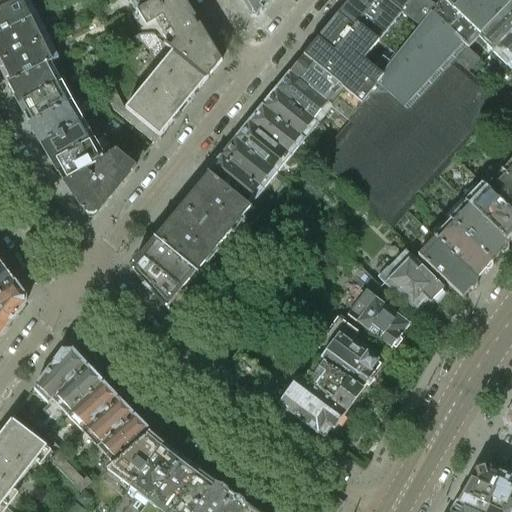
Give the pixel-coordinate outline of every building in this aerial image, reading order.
[(0,0),(0,9),(19,0),(0,0)] [(19,0),(0,9),(0,34),(29,20),(19,0)] [(126,0),(133,11),(151,0),(126,0)] [(146,27),(162,17),(175,40),(169,47),(164,43),(163,44),(164,45),(164,46),(172,52),(206,80),(221,61),(184,0),(154,0),(137,11),(146,27)] [(271,0),(239,0),(249,17),(257,17),(271,0)] [(357,76),(422,0),(348,0),(315,41),(357,76)] [(456,62),(480,37),(485,32),(511,3),(511,0),(422,0),(357,76),(344,92),(360,105),(316,160),(340,182),(456,62)] [(511,32),(511,3),(485,32),(492,40),(486,47),(492,53),(511,32)] [(29,20),(0,34),(0,61),(40,42),(29,20)] [(511,32),(492,53),(499,59),(505,53),(511,59),(511,32)] [(98,47),(112,40),(108,33),(95,39),(98,47)] [(357,76),(315,41),(302,57),(344,92),(357,76)] [(40,42),(0,61),(0,69),(8,84),(49,64),(51,63),(40,42)] [(206,80),(172,52),(125,109),(113,87),(117,81),(111,69),(95,84),(98,90),(102,88),(112,110),(154,144),(206,80)] [(344,92),(302,57),(288,74),(330,108),(344,92)] [(470,146),(487,127),(508,145),(511,148),(511,109),(456,62),(340,182),(352,193),(388,227),(470,146)] [(49,64),(8,84),(18,104),(60,83),(49,64)] [(330,108),(288,74),(275,91),(317,125),(330,108)] [(60,83),(18,104),(29,124),(70,102),(60,83)] [(317,125),(275,91),(261,107),(303,141),(317,125)] [(70,102),(29,124),(40,143),(81,121),(70,102)] [(303,141),(261,107),(248,123),(290,158),(303,141)] [(81,121),(40,143),(51,162),(93,140),(81,121)] [(290,158),(248,123),(234,140),(276,175),(290,158)] [(93,140),(51,162),(63,181),(83,170),(84,171),(96,164),(104,158),(105,158),(93,140)] [(276,175),(234,140),(221,157),(262,191),(276,175)] [(105,155),(114,149),(110,144),(102,149),(105,155)] [(115,150),(105,158),(104,158),(96,164),(94,179),(112,194),(136,166),(115,150)] [(262,191),(221,157),(207,173),(245,204),(249,207),(262,191)] [(511,159),(511,161),(507,157),(504,157),(495,166),(500,171),(501,172),(511,182),(511,159)] [(94,179),(84,171),(83,170),(63,181),(87,216),(94,216),(112,194),(94,179)] [(310,196),(323,181),(310,170),(297,184),(310,196)] [(511,182),(501,172),(500,171),(485,189),(511,215),(511,182)] [(245,204),(207,173),(206,174),(207,175),(194,190),(198,193),(236,225),(250,208),(249,207),(245,204)] [(511,215),(485,189),(481,185),(473,193),(464,204),(467,206),(509,245),(510,243),(511,243),(511,215)] [(236,225),(198,193),(194,190),(181,207),(223,241),(236,225)] [(509,245),(467,206),(464,204),(448,221),(452,225),(493,262),(500,254),(504,254),(508,250),(508,246),(509,245)] [(167,224),(170,226),(209,258),(223,241),(181,207),(167,224)] [(493,262),(452,225),(448,221),(444,217),(427,234),(432,240),(436,243),(478,280),(483,274),(485,275),(495,264),(493,262)] [(209,258),(170,226),(167,224),(155,238),(154,237),(152,239),(195,274),(196,274),(209,258)] [(195,274),(152,239),(132,264),(133,272),(144,284),(152,291),(151,292),(166,308),(195,274)] [(478,280),(436,243),(432,240),(417,256),(462,299),(469,290),(473,290),(477,286),(476,282),(478,280)] [(444,289),(405,251),(378,279),(412,312),(426,299),(430,303),(444,289)] [(0,263),(0,291),(13,281),(0,263)] [(384,300),(387,295),(373,280),(369,278),(364,284),(384,300)] [(0,336),(24,305),(25,297),(13,281),(0,291),(0,336)] [(200,305),(199,304),(191,298),(179,313),(175,317),(194,339),(204,346),(206,343),(198,335),(201,332),(195,326),(195,311),(200,305)] [(374,299),(355,324),(391,350),(401,336),(409,324),(374,299)] [(377,361),(366,354),(350,343),(357,334),(337,319),(337,318),(324,308),(310,327),(324,337),(312,353),(323,362),(362,390),(374,374),(370,371),(377,361)] [(71,351),(63,351),(36,387),(52,401),(86,368),(71,351)] [(307,384),(302,380),(288,370),(277,384),(238,353),(227,366),(259,392),(322,438),(330,428),(333,430),(345,413),(307,384)] [(362,390),(323,362),(318,368),(307,384),(345,413),(346,412),(362,390)] [(314,365),(302,380),(307,384),(318,368),(314,365)] [(86,368),(52,401),(51,403),(67,419),(102,384),(86,368)] [(102,384),(67,419),(82,435),(117,401),(102,384)] [(133,417),(117,401),(82,435),(98,451),(133,417)] [(255,436),(221,410),(219,413),(217,414),(212,411),(214,408),(216,406),(214,405),(213,404),(211,403),(209,402),(208,402),(205,403),(203,404),(201,405),(200,406),(198,409),(197,410),(196,413),(195,416),(196,418),(196,419),(197,422),(199,426),(270,477),(272,474),(274,473),(278,476),(275,481),(279,482),(282,482),(287,481),(290,478),(292,475),(294,472),(294,470),(294,469),(294,467),(294,466),(294,465),(291,462),(255,436)] [(149,433),(133,417),(98,451),(113,466),(149,433)] [(0,502),(2,504),(46,447),(11,420),(0,434),(0,502)] [(155,435),(151,434),(149,433),(113,466),(105,473),(126,489),(164,445),(162,443),(160,439),(155,435)] [(180,458),(164,445),(126,489),(146,504),(180,458)] [(91,482),(86,477),(83,480),(57,453),(49,461),(80,493),(91,482)] [(157,511),(169,511),(199,473),(180,458),(146,504),(157,511)] [(476,468),(462,494),(488,507),(491,500),(495,491),(492,490),(500,473),(484,466),(476,468)] [(194,511),(215,484),(213,483),(211,478),(206,474),(200,473),(199,473),(169,511),(194,511)] [(507,507),(511,495),(511,478),(500,473),(492,490),(495,491),(491,500),(502,505),(507,507)] [(332,500),(334,497),(314,483),(303,498),(323,511),(324,510),(327,511),(333,511),(339,505),(332,500)] [(215,484),(194,511),(218,511),(231,495),(229,494),(226,489),(221,486),(216,485),(215,484)] [(497,511),(488,507),(462,494),(450,511),(497,511)] [(233,497),(231,495),(218,511),(244,511),(248,508),(245,506),(242,501),(238,498),(233,497)] [(511,511),(511,495),(507,507),(502,505),(499,511),(511,511)] [(86,511),(88,510),(75,502),(68,511),(86,511)]
